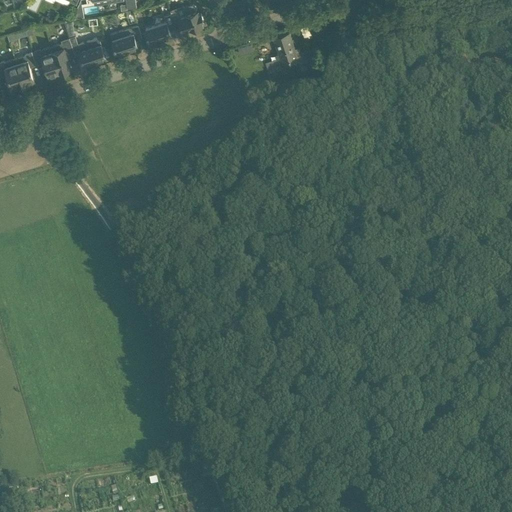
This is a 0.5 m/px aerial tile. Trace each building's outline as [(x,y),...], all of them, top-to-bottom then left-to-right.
[(13,0),(17,8),(24,0),(13,0)] [(177,11),(171,13),(176,28),(182,26),(183,30),(190,27),(190,28),(203,24),(202,20),(203,20),(200,12),(199,13),(198,10),(185,14),(185,15),(179,17),(177,11)] [(170,30),(176,28),(171,13),(164,16),(166,21),(145,28),(150,41),(171,34),(170,30)] [(361,16),(349,20),(355,38),(367,34),(361,16)] [(133,32),(112,39),(116,52),(138,45),(136,39),(142,37),(138,24),(131,27),(133,32)] [(25,29),(27,35),(33,34),(31,27),(25,29)] [(21,37),(27,35),(25,29),(19,31),(21,37)] [(315,47),(299,52),(297,47),(295,48),(289,32),(281,35),(290,63),(299,60),(300,65),(301,68),(302,70),(307,68),(306,66),(318,62),(318,60),(320,60),(315,47)] [(75,35),(69,37),(73,50),(79,48),(84,63),(105,56),(99,36),(78,43),(75,35)] [(276,54),(265,58),(268,70),(279,66),(290,63),(281,35),(273,38),(278,54),(276,54)] [(62,43),(51,46),(60,72),(71,68),(68,58),(66,53),(73,50),(69,37),(61,40),(62,43)] [(59,72),(60,72),(51,46),(41,50),(40,48),(33,50),(38,63),(44,61),(48,75),(59,71),(59,72)] [(25,55),(15,58),(23,84),(29,82),(29,81),(34,80),(30,66),(36,64),(32,51),(25,53),(25,55)] [(18,86),(23,84),(15,58),(4,62),(4,60),(0,61),(0,72),(1,76),(7,73),(12,87),(17,85),(18,86)]
